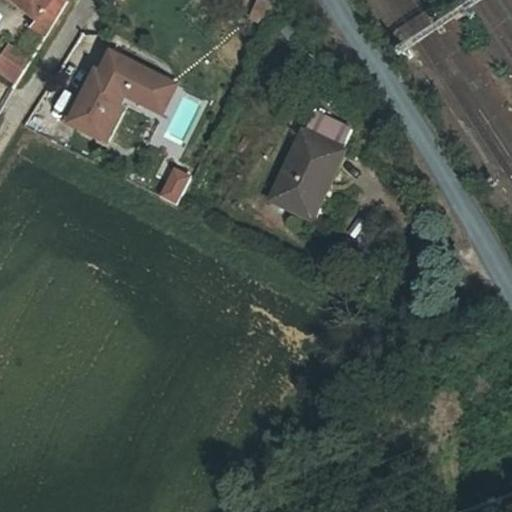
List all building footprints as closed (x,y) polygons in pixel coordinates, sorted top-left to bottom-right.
[(65,0),(13,0),(40,21),(31,35),(42,44),(68,3),(65,0)] [(264,0),(254,20),(269,27),(280,6),(268,0),(264,0)] [(14,49),(0,67),(0,77),(19,92),(34,65),(14,49)] [(166,87),(117,59),(105,80),(101,78),(75,125),(101,140),(124,98),(128,92),(154,107),(166,87)] [(179,94),(166,87),(154,107),(128,92),(124,98),(164,120),(179,94)] [(308,134),(274,205),(306,221),(320,194),(329,197),(349,155),(308,134)] [(181,208),(198,179),(179,168),(163,197),(181,208)] [(320,194),(306,221),(317,226),(329,197),(320,194)]
